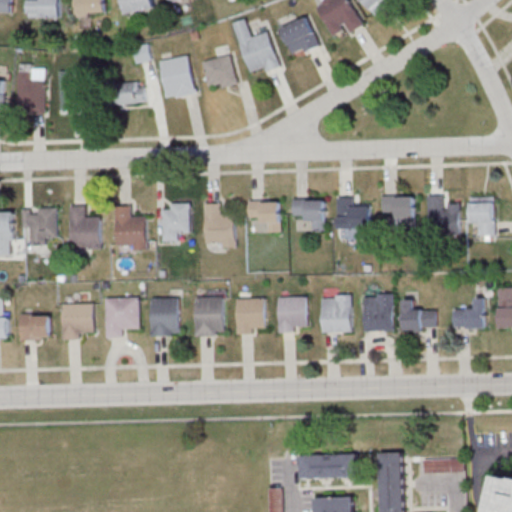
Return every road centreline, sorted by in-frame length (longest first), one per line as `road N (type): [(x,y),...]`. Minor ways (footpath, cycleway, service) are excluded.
road 1 (residential): [(511,145),(0,162)]
road 2 (tertiary): [(0,398),(511,384)]
road 3 (residential): [(485,0),(417,52),(298,122),(285,153)]
road 4 (residential): [(511,134),(484,68),(440,0)]
